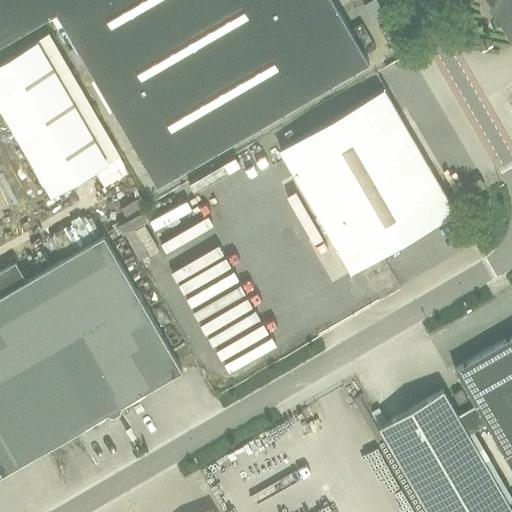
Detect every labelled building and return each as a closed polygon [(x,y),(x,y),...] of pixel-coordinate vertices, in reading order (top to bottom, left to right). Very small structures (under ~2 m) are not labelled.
[(58,14),(81,0),(0,0),(0,44),(57,11),(58,14)] [(157,184),(369,61),(333,0),(81,0),(58,14),(157,184)] [(511,0),(485,0),(496,17),(492,20),(497,28),(501,26),(511,44),(511,0)] [(0,105),(52,194),(121,155),(49,33),(39,39),(0,61),(0,105)] [(352,271),(456,211),(385,88),(281,148),(352,271)] [(0,160),(0,223),(28,208),(0,160)] [(104,234),(27,279),(16,261),(0,270),(0,475),(108,412),(109,413),(114,414),(121,410),(122,405),(122,404),(183,369),(104,234)] [(511,335),(455,368),(475,402),(486,421),(505,454),(511,450),(511,335)] [(387,421),(380,425),(430,511),(511,511),(511,504),(511,505),(469,432),(486,421),(475,402),(458,413),(444,388),(387,421)] [(461,406),(470,401),(463,389),(454,394),(461,406)]
